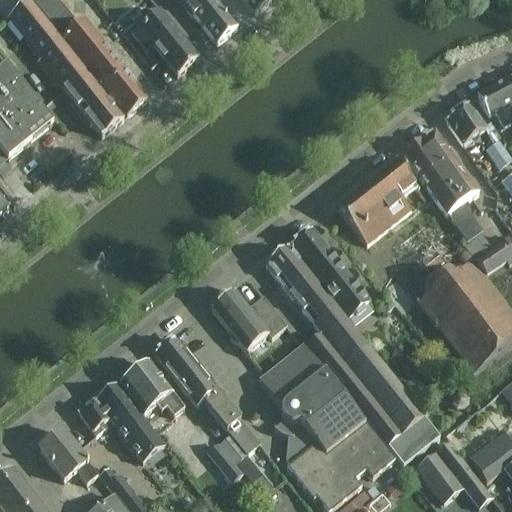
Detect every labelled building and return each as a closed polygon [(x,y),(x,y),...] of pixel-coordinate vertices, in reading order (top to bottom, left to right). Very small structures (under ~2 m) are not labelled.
[(27,0),(61,41),(126,121),(148,103),(84,23),(77,28),(56,3),(59,0),(27,0)] [(236,32),(211,0),(178,0),(216,47),(236,32)] [(240,0),(254,16),(273,1),(272,0),(240,0)] [(101,140),(123,124),(29,6),(7,23),(101,140)] [(146,56),(152,51),(174,33),(159,15),(132,38),(146,56)] [(174,33),(152,51),(177,80),(198,63),(174,33)] [(4,72),(0,66),(0,170),(8,163),(51,129),(5,71),(4,72)] [(502,132),(511,126),(511,80),(476,101),(488,123),(488,122),(489,123),(497,136),(502,132)] [(462,150),(486,134),(468,109),(445,125),(462,150)] [(481,235),(462,209),(479,197),(435,135),(402,160),(446,221),(447,220),(467,246),(463,249),(475,264),(486,279),(506,266),(508,270),(511,267),(511,241),(510,239),(492,253),(480,237),(481,235)] [(366,250),(411,215),(402,204),(417,194),(395,166),(336,212),(366,250)] [(511,175),(499,185),(511,202),(511,175)] [(289,249),(347,325),(370,306),(311,232),(289,249)] [(424,422),(347,325),(289,249),(287,251),(264,270),(320,338),(304,351),(386,452),(402,471),(439,441),(424,422)] [(233,294),(210,313),(228,336),(228,339),(228,342),(229,344),(231,346),(233,347),(236,348),(238,348),(245,357),(246,357),(267,339),(271,343),(286,331),(263,302),(248,313),(233,294)] [(239,425),(215,395),(216,395),(173,343),(153,359),(196,411),(203,405),(226,435),(229,439),(217,448),(205,457),(231,488),(242,479),(234,469),(236,468),(251,487),(262,479),(246,459),(259,449),(239,425)] [(371,483),(394,464),(385,453),(385,452),(302,349),(258,384),(281,413),(280,414),(281,419),(282,424),(272,432),(275,436),(287,442),(285,464),(289,469),(286,472),(312,505),(315,503),(321,511),(335,511),(361,492),(354,483),(365,475),(371,483)] [(171,399),(148,368),(132,380),(127,379),(122,383),(122,388),(120,389),(143,421),(156,411),(161,416),(166,412),(173,422),(184,414),(172,398),(171,399)] [(511,384),(503,392),(500,395),(511,412),(511,384)] [(163,451),(116,388),(95,405),(94,404),(77,417),(92,436),(95,440),(111,428),(141,469),(163,451)] [(86,489),(97,480),(88,469),(62,436),(38,455),(64,488),(77,478),(86,489)] [(511,448),(503,436),(468,462),(486,487),(503,475),(511,468),(511,448)] [(492,504),(449,447),(415,473),(419,479),(425,488),(442,510),(462,494),(475,511),(481,511),(486,508),(492,504)] [(511,468),(503,475),(511,487),(511,468)] [(0,481),(0,483),(21,511),(41,511),(11,473),(0,481)] [(112,501),(98,511),(146,511),(134,497),(120,479),(115,483),(108,473),(97,480),(99,483),(112,501)] [(0,510),(1,511),(21,511),(0,483),(0,510)] [(355,511),(368,502),(363,495),(341,511),(355,511)]
